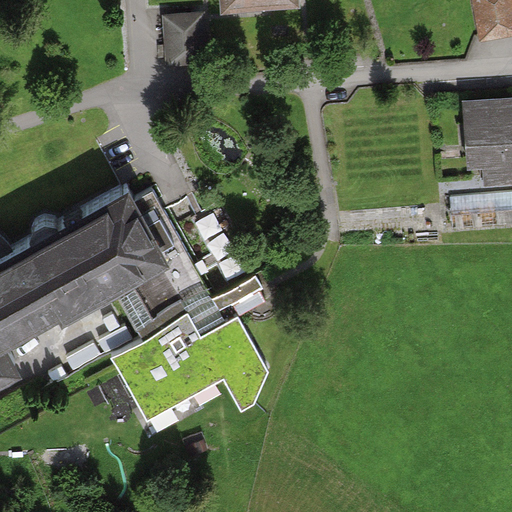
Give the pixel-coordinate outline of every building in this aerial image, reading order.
[(511,0),(476,0),(482,34),(511,28),(511,0)] [(169,60),(204,58),(201,12),(166,15),(169,60)] [(511,96),(467,100),(470,136),(473,136),(475,154),(467,155),(467,157),(478,156),(480,176),(511,173),(511,189),(449,195),(452,227),(511,222),(511,96)] [(137,322),(142,332),(187,308),(211,295),(152,186),(133,197),(125,184),(57,221),(55,217),(45,215),(35,220),(33,230),(35,233),(10,246),(2,237),(0,236),(0,367),(15,359),(0,331),(59,298),(63,304),(113,276),(137,322)] [(200,332),(187,308),(142,332),(110,350),(140,405),(217,363),(241,407),(254,400),(268,368),(237,312),(200,332)]
